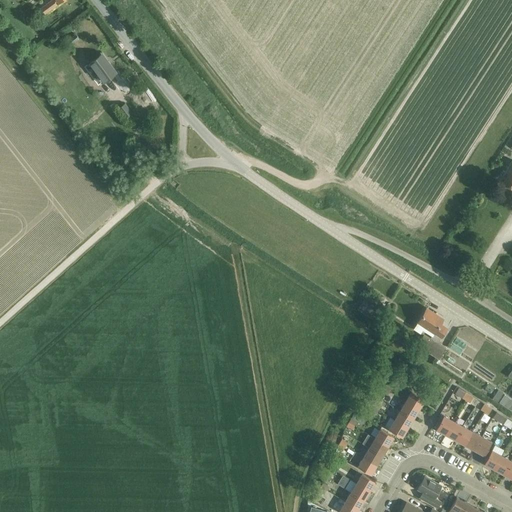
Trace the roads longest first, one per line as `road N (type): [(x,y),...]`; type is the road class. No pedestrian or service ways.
road 1 (unclassified): [(0,325),(179,168)]
road 2 (tertiary): [(511,346),(319,222)]
road 3 (unclassified): [(511,321),(373,240),(319,222)]
road 4 (residential): [(511,505),(420,460),(405,466),(377,511)]
road 5 (tertiary): [(182,111),(95,0)]
